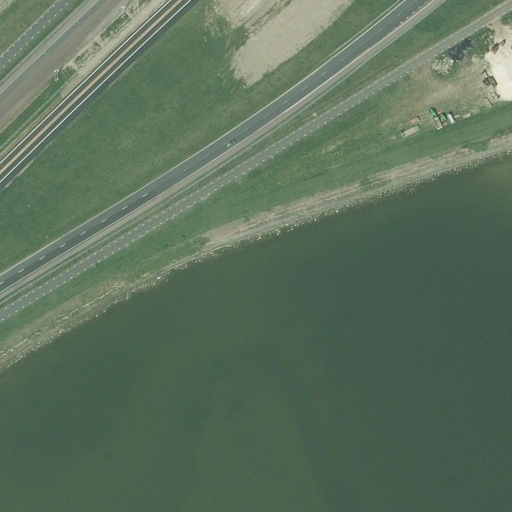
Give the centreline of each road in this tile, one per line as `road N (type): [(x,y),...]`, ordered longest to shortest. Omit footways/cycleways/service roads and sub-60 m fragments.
road 1 (unclassified): [(0,316),(511,3)]
road 2 (motorway): [(0,283),(212,151),(416,0)]
road 3 (motorway): [(0,172),(180,0)]
road 4 (motorway): [(121,0),(0,116)]
